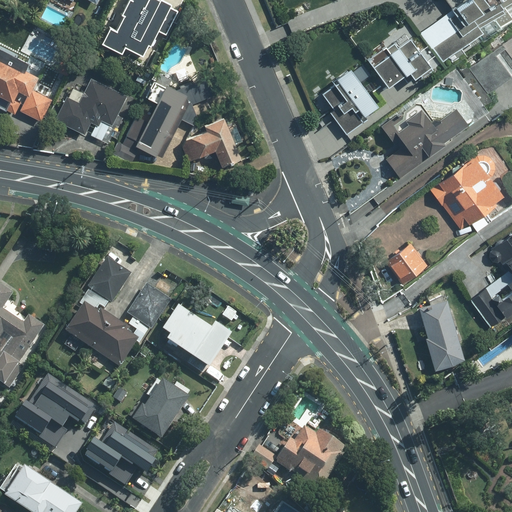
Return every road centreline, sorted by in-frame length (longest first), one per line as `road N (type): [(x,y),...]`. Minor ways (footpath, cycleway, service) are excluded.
road 1 (primary): [(304,308),(380,406),(422,511)]
road 2 (residential): [(227,0),(304,181)]
road 3 (primary): [(0,172),(176,223)]
road 4 (residential): [(304,308),(220,440)]
road 5 (primary): [(176,223),(231,252),(304,308)]
road 6 (primary): [(176,223),(262,220),(287,205),(304,181)]
road 7 (residential): [(312,198),(326,215),(338,261),(329,286),(304,308)]
